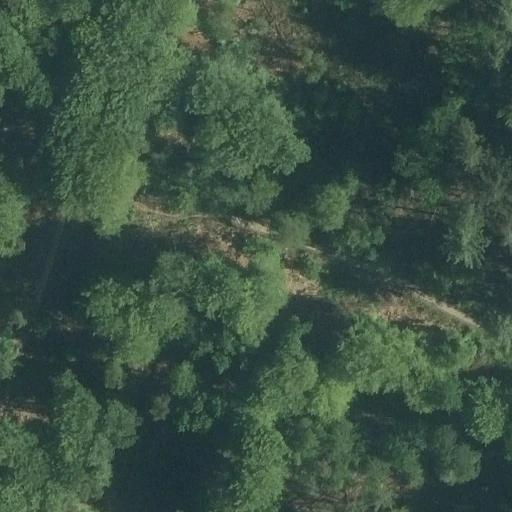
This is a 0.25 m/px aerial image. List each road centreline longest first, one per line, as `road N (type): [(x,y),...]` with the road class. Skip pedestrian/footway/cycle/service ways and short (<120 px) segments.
road 1 (track): [(511,348),(249,222),(68,178)]
road 2 (track): [(0,405),(68,178)]
road 3 (track): [(68,178),(62,0)]
